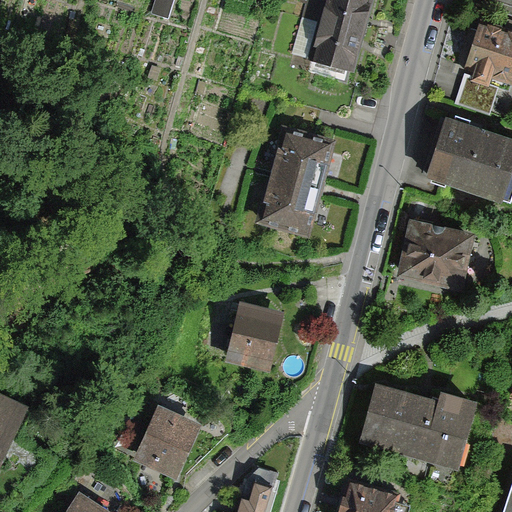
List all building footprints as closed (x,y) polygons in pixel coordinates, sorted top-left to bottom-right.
[(355,74),(373,0),(318,0),(303,61),(355,74)] [(511,27),(481,19),(466,70),(511,83),(511,27)] [(511,127),(444,108),(426,170),(511,195),(511,127)] [(309,239),(333,136),(282,124),(258,227),(309,239)] [(473,227),(404,212),(391,275),(459,290),(473,227)] [(288,305),(240,293),(224,356),(272,368),(288,305)] [(379,367),(361,434),(456,460),(474,394),(379,367)] [(0,435),(14,405),(0,398),(0,435)] [(174,484),(200,419),(151,400),(126,465),(174,484)] [(253,511),(268,511),(288,451),(267,445),(244,508),(253,511)] [(343,471),(332,511),(389,511),(396,485),(343,471)] [(511,511),(511,476),(502,511),(511,511)] [(116,511),(118,509),(72,483),(56,511),(116,511)]
